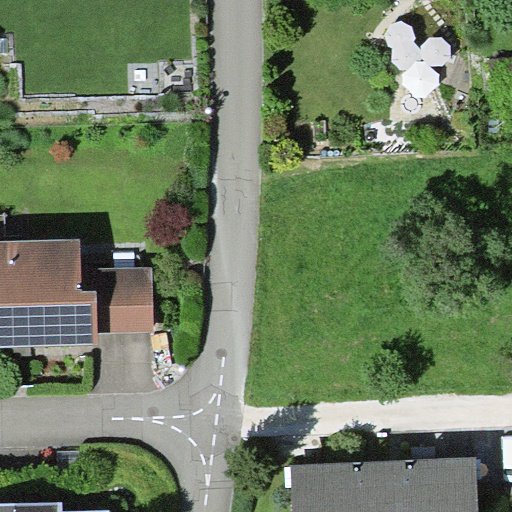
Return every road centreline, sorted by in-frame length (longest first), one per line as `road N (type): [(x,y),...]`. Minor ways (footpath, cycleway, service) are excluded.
road 1 (residential): [(233,0),(240,146),(219,416)]
road 2 (residential): [(219,416),(0,421)]
